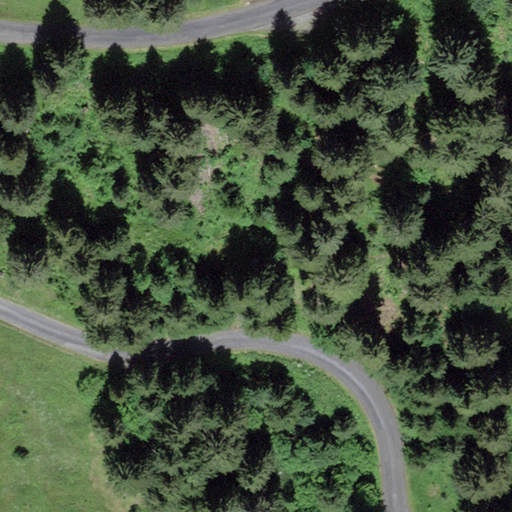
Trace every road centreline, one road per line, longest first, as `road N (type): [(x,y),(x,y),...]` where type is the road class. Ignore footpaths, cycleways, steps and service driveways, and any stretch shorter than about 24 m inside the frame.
road 1 (unclassified): [(398,511),(388,436),(366,388),(346,369),(259,340),(153,358),(106,353),(0,302)]
road 2 (unclassified): [(0,34),(105,40),(216,29),(311,0)]
